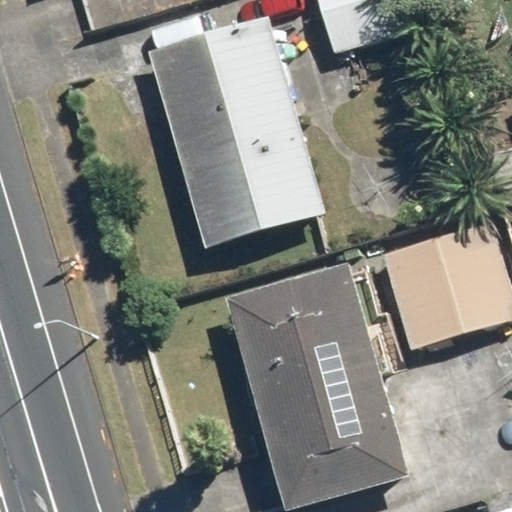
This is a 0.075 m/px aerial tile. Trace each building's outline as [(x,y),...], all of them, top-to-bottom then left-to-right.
[(323,0),(343,62),(419,39),(407,0),(323,0)] [(226,251),(331,219),(274,27),(169,58),(226,251)] [(395,271),(419,351),(511,323),(511,310),(492,242),(395,271)] [(416,476),(356,279),(241,313),(301,510),(416,476)] [(511,511),(511,498),(492,504),(494,511),(511,511)]
